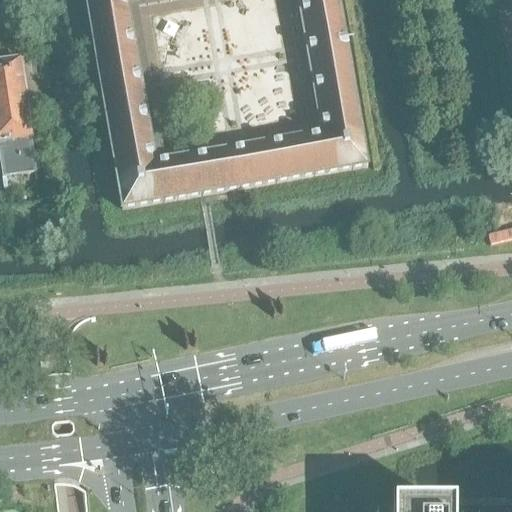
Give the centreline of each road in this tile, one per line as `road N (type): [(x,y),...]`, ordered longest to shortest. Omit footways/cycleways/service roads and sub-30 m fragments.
road 1 (secondary): [(511,316),(0,421)]
road 2 (secondary): [(8,476),(511,368)]
road 3 (secondary): [(222,511),(511,370)]
